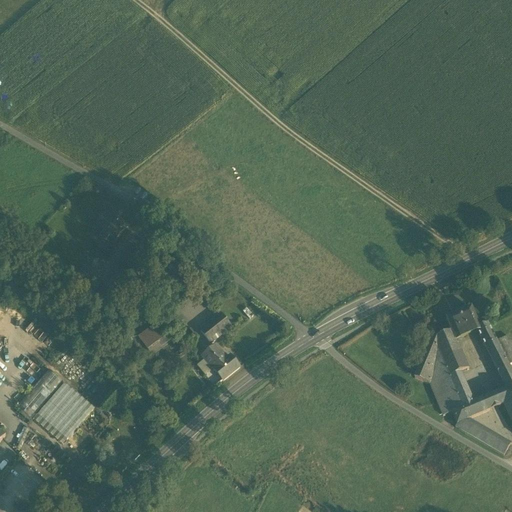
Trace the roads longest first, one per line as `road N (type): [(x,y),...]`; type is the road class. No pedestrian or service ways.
road 1 (track): [(132,0),(304,144),(468,260)]
road 2 (residential): [(314,338),(133,202),(0,125)]
road 3 (secondary): [(314,338),(250,382),(105,511)]
road 4 (unclassified): [(511,467),(371,388),(314,338)]
road 5 (secondary): [(338,325),(511,238)]
